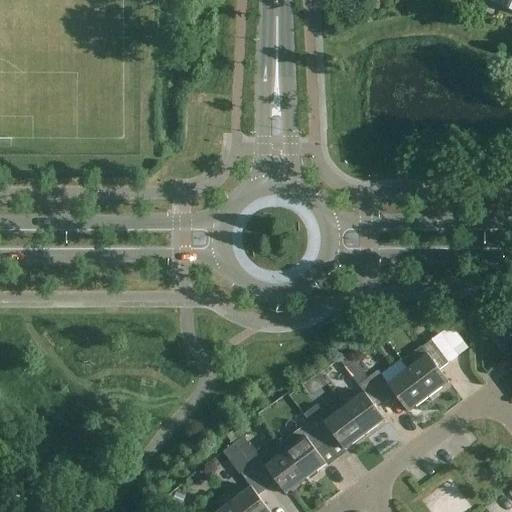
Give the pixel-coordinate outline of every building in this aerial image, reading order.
[(469,316),(463,317),(461,317),(461,329),(469,329),(469,316)] [(408,370),(430,398),(450,383),(440,371),(459,356),(442,333),(403,363),(408,370)] [(358,385),(368,378),(361,368),(351,375),(358,385)] [(368,379),(386,401),(395,395),(409,414),(430,398),(408,370),(388,385),(378,371),(368,379)] [(298,395),(301,398),(303,401),(315,392),(317,395),(326,387),(320,379),(298,395)] [(386,401),(368,379),(359,386),(364,394),(345,408),(366,436),(386,421),(376,408),(386,401)] [(326,409),(336,398),(326,388),(315,398),(326,409)] [(310,423),(327,446),(336,439),(346,451),(366,436),(345,408),(328,420),(317,405),(303,416),(309,424),(310,423)] [(286,452),(307,480),(309,478),(312,480),(318,475),(318,472),(327,465),(318,453),(327,446),(310,423),(309,424),(300,430),(306,438),(286,452)] [(372,440),(388,462),(409,447),(393,425),(372,440)] [(287,495),(307,480),(286,452),(280,445),(251,467),(268,490),(277,483),(287,495)] [(350,492),(364,484),(350,460),(342,465),(350,478),(344,481),(350,492)] [(225,494),(238,511),(270,511),(259,497),(268,490),(251,467),(241,474),(252,488),(240,496),(233,487),(225,494)] [(217,500),(224,509),(219,511),(207,511),(204,511),(238,511),(225,494),(217,500)]
